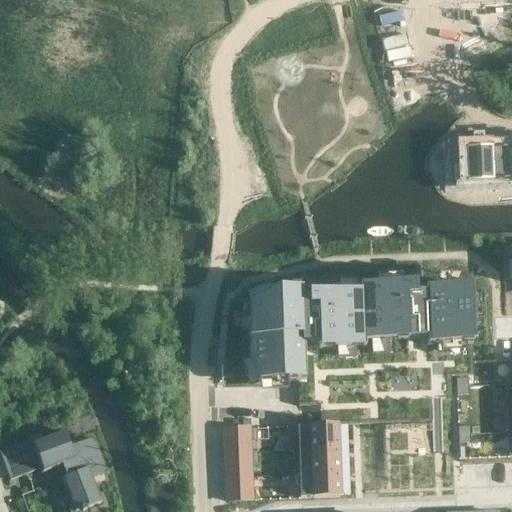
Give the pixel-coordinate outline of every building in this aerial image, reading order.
[(297,56),(287,59),(291,74),(302,71),(297,56)] [(239,77),(253,73),(249,61),(235,65),(239,77)] [(409,90),(393,94),(396,106),(412,103),(409,90)] [(499,119),(484,120),(484,131),(500,130),(499,119)] [(511,152),(502,153),(502,185),(511,185),(511,152)] [(502,185),(502,153),(476,153),(476,167),(452,167),(452,186),(502,185)] [(277,293),(246,306),(248,363),(257,385),(303,383),(304,383),(302,343),(317,342),(317,353),(363,352),(363,346),(406,344),(406,339),(425,339),(425,349),(471,348),(469,290),(423,292),(423,297),(416,297),(414,297),(414,296),(414,286),(358,288),(358,294),(300,297),(300,292),(277,293)] [(467,380),(455,381),(455,389),(467,389),(467,380)] [(467,389),(455,389),(456,397),(468,397),(467,389)] [(336,427),(296,429),(297,453),(336,451),(336,427)] [(469,428),(457,429),(457,437),(469,437),(469,428)] [(256,430),(248,431),(248,443),(256,443),(256,430)] [(246,432),(225,433),(227,502),(249,501),(246,432)] [(31,441),(0,452),(0,458),(9,482),(41,470),(42,474),(61,467),(65,479),(62,480),(73,511),(79,511),(100,504),(88,475),(104,469),(92,439),(69,448),(63,434),(33,446),(31,441)] [(469,437),(457,437),(458,445),(470,445),(469,437)] [(336,451),(297,453),(298,477),(337,475),(336,451)] [(257,454),(249,455),(249,467),(257,466),(257,454)] [(337,475),(298,477),(299,501),(338,499),(337,475)] [(258,490),(250,490),(250,503),(259,502),(258,490)]
